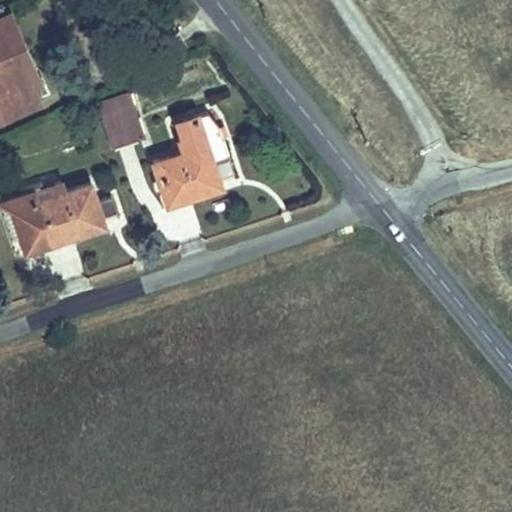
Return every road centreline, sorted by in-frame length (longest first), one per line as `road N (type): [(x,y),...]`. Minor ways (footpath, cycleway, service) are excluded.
road 1 (unclassified): [(0,335),(381,207)]
road 2 (tertiary): [(381,207),(216,0)]
road 3 (tertiary): [(511,366),(381,207)]
road 4 (unclassified): [(381,207),(511,168)]
